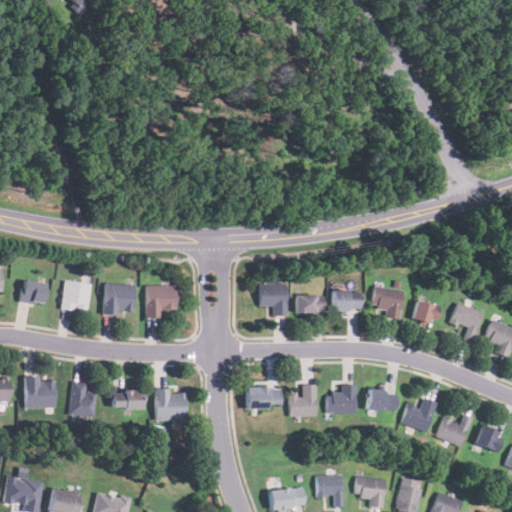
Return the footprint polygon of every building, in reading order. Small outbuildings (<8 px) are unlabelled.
[(89,0),(69,0),(81,10),(89,0)] [(18,299),(40,305),(45,284),(23,278),(18,299)] [(88,283),(63,280),(59,307),(84,311),(88,283)] [(270,304),(270,314),(285,314),(285,282),(257,282),(257,304),(270,304)] [(102,313),(132,313),(132,283),(102,283),(102,313)] [(174,309),(174,285),(144,285),(144,316),(158,316),(158,309),(174,309)] [(384,308),(384,316),(397,317),(400,289),(373,286),(371,306),(384,308)] [(358,310),(358,290),(330,290),(330,310),(358,310)] [(294,312),(321,312),(321,293),(294,293),(294,312)] [(437,306),(415,300),(410,317),(432,324),(437,306)] [(469,340),(479,311),(455,303),(448,321),(466,327),(462,338),(469,340)] [(505,356),(511,338),(511,327),(489,319),(482,338),(495,343),(492,351),(505,356)] [(36,380),(36,375),(22,375),(22,407),(53,407),(53,380),(36,380)] [(0,400),(9,400),(8,377),(0,377),(0,400)] [(93,415),(93,390),(85,390),(85,380),(69,380),(69,415),(93,415)] [(314,383),(299,383),(299,394),(287,394),(287,415),(314,415),(314,383)] [(353,384),(339,384),(339,392),(325,392),(325,413),(353,413),(353,384)] [(244,408),(277,408),(277,387),(244,387),(244,408)] [(110,408),(140,408),(140,389),(110,389),(110,408)] [(392,410),(393,390),(366,389),(365,409),(392,410)] [(183,390),(154,390),(154,419),(183,419),(183,390)] [(418,407),(406,403),(399,422),(423,431),(434,401),(422,396),(418,407)] [(470,416),(461,413),(457,423),(442,416),(434,436),(458,445),(470,416)] [(493,451),(501,433),(480,425),(472,442),(493,451)] [(511,467),(511,445),(502,463),(511,467)] [(314,495),(327,495),(327,506),(340,506),(340,474),(314,474),(314,495)] [(2,501),(21,503),(20,510),(37,511),(41,480),(5,475),(2,501)] [(352,495),(367,497),(366,505),(380,506),(383,478),(354,475),(352,495)] [(413,511),(419,489),(398,485),(393,511),(413,511)] [(268,507),(300,506),(300,488),(268,488),(268,507)] [(77,511),(81,496),(51,489),(45,511),(77,511)] [(455,511),(461,501),(437,491),(427,511),(455,511)] [(125,511),(128,497),(95,492),(91,511),(125,511)]
